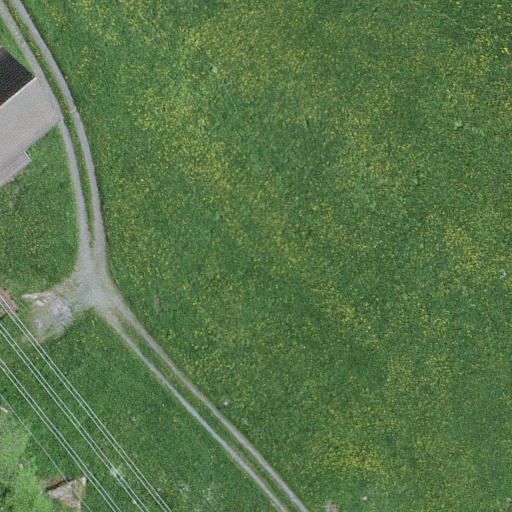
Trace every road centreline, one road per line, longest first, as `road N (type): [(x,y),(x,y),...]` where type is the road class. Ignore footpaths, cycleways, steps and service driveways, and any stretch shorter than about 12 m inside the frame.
road 1 (track): [(48,312),(82,288),(93,243),(87,183),(66,99),(6,0)]
road 2 (track): [(85,276),(293,511)]
